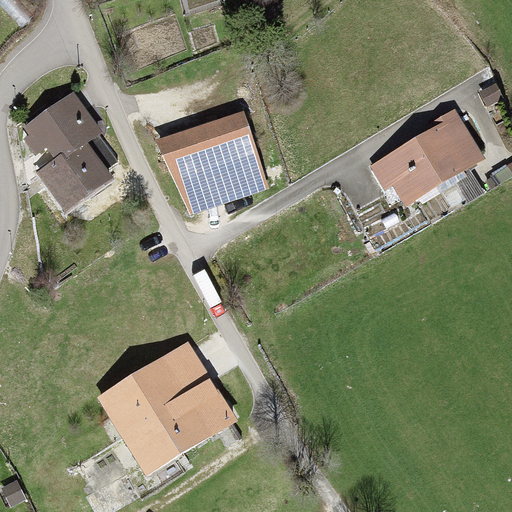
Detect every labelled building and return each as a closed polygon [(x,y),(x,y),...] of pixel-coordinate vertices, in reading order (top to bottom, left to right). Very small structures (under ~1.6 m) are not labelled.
[(121,169),(75,100),(25,134),(37,152),(47,146),(57,161),(40,172),(64,207),(121,169)] [(484,160),(454,109),(431,123),(435,130),(372,168),(385,190),(393,186),(405,207),(484,160)] [(242,112),(154,140),(191,215),(268,189),(242,112)] [(188,343),(98,399),(146,475),(236,419),(188,343)] [(16,479),(1,487),(11,506),(26,498),(16,479)]
